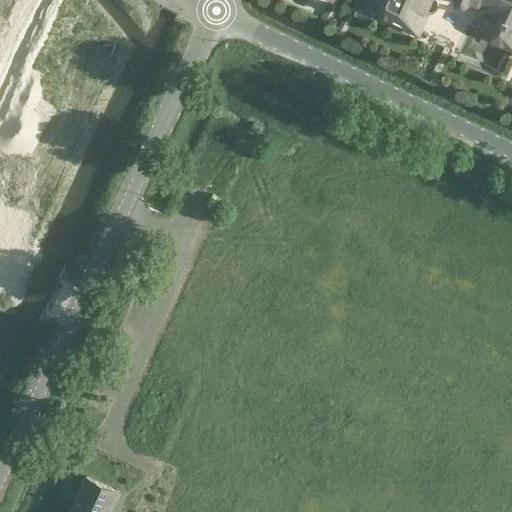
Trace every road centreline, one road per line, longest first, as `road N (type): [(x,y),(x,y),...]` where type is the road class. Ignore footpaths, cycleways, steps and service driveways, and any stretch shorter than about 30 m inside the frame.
road 1 (tertiary): [(0,477),(216,11)]
road 2 (tertiary): [(511,150),(216,11)]
